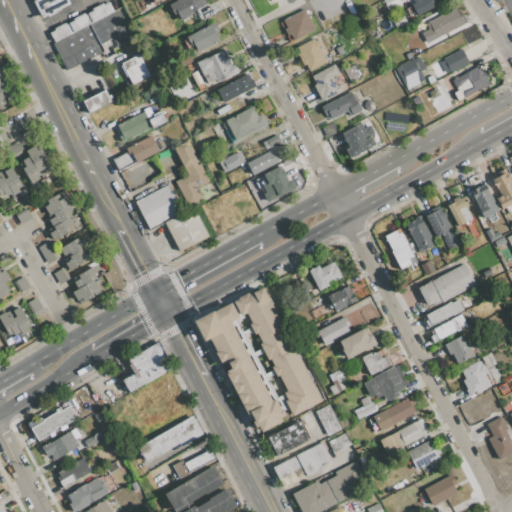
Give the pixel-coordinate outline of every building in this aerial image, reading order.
[(42,17),(33,1),(34,0),(67,0),(69,3),(54,11),(55,13),(49,17),(48,14),(42,17)] [(174,14),(169,5),(178,0),(203,0),(206,4),(190,12),(191,14),(181,19),(178,12),(174,14)] [(405,0),(388,8),(383,0),(405,0)] [(411,5),(414,3),(412,0),(438,0),(440,2),(416,15),(411,5)] [(88,13),(93,11),(92,9),(103,3),(104,5),(109,2),(114,11),(92,22),(88,13)] [(426,43),(421,33),(428,30),(425,23),(454,8),(459,16),(462,15),(466,22),(426,43)] [(107,58),(89,24),(92,22),(114,11),(117,9),(130,34),(128,40),(111,49),(114,54),(107,58)] [(284,20),(304,9),(315,30),(292,42),(285,28),(287,27),(284,20)] [(68,23),(74,21),(73,19),(83,13),(84,15),(88,13),(92,22),(89,24),(73,32),(68,23)] [(218,31),(217,32),(221,39),(197,52),(193,44),(191,46),(186,37),(214,22),(218,31)] [(73,32),(54,42),(50,33),(55,30),(54,28),(65,23),(66,25),(68,23),(73,32)] [(73,32),(54,42),(53,43),(67,69),(91,57),(95,64),(107,58),(89,24),(73,32)] [(391,35),(400,52),(389,58),(380,41),(391,35)] [(325,63),(308,72),(300,57),(301,56),(296,46),(312,38),(313,40),(316,39),(320,46),(317,47),(325,63)] [(335,48),(339,46),(343,53),(339,55),(335,48)] [(224,50),(235,73),(217,82),(215,79),(207,83),(197,63),(224,50)] [(461,50),(468,63),(451,72),(444,60),(461,50)] [(127,80),(129,79),(128,76),(125,77),(119,65),(138,55),(141,61),(148,58),(152,67),(142,72),(144,78),(129,85),(127,80)] [(395,68),(417,55),(425,69),(419,72),(423,80),(408,89),(395,68)] [(313,86),(316,85),(311,76),(333,64),(338,73),(331,77),(336,85),(339,83),(343,90),(321,101),(313,86)] [(452,81),(478,66),(482,72),(484,70),(488,77),(485,79),(488,83),(457,101),(453,93),(457,90),(452,81)] [(223,102),(216,88),(247,73),(254,87),(223,102)] [(431,75),(435,81),(429,84),(426,78),(431,75)] [(110,94),(113,98),(111,99),(112,101),(88,113),(82,101),(105,89),(108,95),(110,94)] [(325,116),(321,107),(350,92),(360,110),(349,116),(346,110),(330,118),(328,114),(325,116)] [(116,125),(143,111),(142,110),(148,107),(152,114),(161,109),(166,120),(122,143),(119,137),(122,135),(116,125)] [(252,107),(256,116),(262,113),(268,124),(235,140),(225,120),(252,107)] [(326,137),(321,128),(333,122),(337,131),(326,137)] [(349,158),(345,150),(349,148),(342,134),(358,125),(360,130),(368,125),(372,132),(364,137),(365,140),(370,137),(374,145),(349,158)] [(262,143),(277,135),(280,141),(264,148),(262,143)] [(157,150),(158,151),(137,163),(131,152),(129,154),(126,148),(150,136),(153,142),(160,139),(164,147),(157,150)] [(187,205),(174,181),(187,175),(174,148),(188,141),(209,181),(197,187),(202,197),(187,205)] [(23,151),(15,155),(10,146),(18,142),(23,151)] [(29,156),(38,172),(50,165),(40,149),(37,151),(34,146),(26,151),(29,156)] [(273,151),(278,161),(275,162),(275,163),(252,175),(246,162),(269,151),(270,152),(273,151)] [(238,152),(244,162),(224,172),(219,161),(238,152)] [(38,181),(32,184),(20,163),(22,161),(22,160),(29,156),(38,172),(40,176),(36,178),(38,181)] [(296,187),(267,202),(263,194),(266,193),(260,182),(265,180),(263,175),(281,166),(289,181),(292,180),(296,187)] [(4,179),(12,192),(14,195),(19,191),(18,189),(22,186),(11,167),(4,171),(7,177),(4,179)] [(496,198),(501,196),(492,180),(505,172),(511,185),(511,204),(502,209),(496,198)] [(0,177),(3,176),(4,179),(12,192),(6,196),(4,193),(0,195),(0,177)] [(150,230),(135,201),(168,184),(175,198),(172,199),(180,214),(150,230)] [(482,219),(479,212),(480,211),(470,191),(485,184),(499,211),(482,219)] [(43,203),(54,196),(57,201),(66,196),(70,202),(68,203),(52,213),(49,215),(45,207),(43,203)] [(447,205),(453,202),(451,199),(458,196),(459,198),(463,196),(468,205),(465,206),(472,219),(457,226),(447,205)] [(68,203),(52,213),(54,216),(49,219),(53,226),(69,217),(71,215),(69,212),(72,210),(68,203)] [(20,224),(14,214),(26,207),(32,217),(20,224)] [(179,251),(164,223),(193,208),(207,236),(179,251)] [(435,236),(425,216),(442,208),(460,244),(449,250),(440,233),(435,236)] [(405,225),(415,220),(414,218),(419,216),(434,245),(419,252),(405,225)] [(53,226),(69,217),(73,223),(70,224),(72,228),(53,240),(48,233),(55,229),(53,226)] [(399,228),(414,256),(408,259),(411,264),(400,269),(383,236),(399,228)] [(497,248),(493,241),(503,236),(506,243),(497,248)] [(65,258),(59,248),(78,237),(80,241),(83,240),(87,246),(85,247),(65,258)] [(38,247),(47,242),(57,258),(47,264),(38,247)] [(85,247),(65,258),(67,261),(65,263),(69,270),(88,259),(85,255),(88,253),(85,247)] [(425,276),(419,265),(430,260),(435,270),(425,276)] [(320,269),(334,262),(341,276),(327,283),(328,284),(317,290),(307,271),(318,265),(320,269)] [(433,301),(426,305),(417,288),(464,264),(474,284),(435,304),(433,301)] [(97,272),(94,274),(96,278),(93,280),(78,289),(74,282),(80,279),(77,275),(93,266),(97,272)] [(53,273),(63,268),(69,278),(59,284),(53,273)] [(418,268),(422,274),(412,281),(408,276),(418,268)] [(484,278),(481,272),(489,268),(492,274),(484,278)] [(0,283),(4,281),(9,278),(4,270),(0,272),(0,283)] [(20,294),(13,282),(23,276),(30,287),(20,294)] [(93,280),(78,289),(72,292),(79,304),(100,292),(93,280)] [(0,283),(4,281),(8,288),(6,289),(9,293),(0,298),(0,283)] [(335,311),(327,297),(347,286),(355,301),(335,311)] [(256,333),(254,334),(249,324),(251,323),(246,313),(241,315),(234,301),(239,299),(238,297),(247,293),(248,294),(254,291),(255,292),(263,288),(284,328),(281,330),(292,351),(295,349),(314,386),(321,401),(292,416),(285,402),(288,400),(284,393),(287,391),(279,376),(276,377),(271,368),(274,366),(270,359),(268,360),(260,344),(262,343),(256,333)] [(42,309),(31,315),(25,304),(35,298),(42,309)] [(464,309),(426,329),(423,322),(427,320),(425,315),(450,302),(451,303),(458,299),(464,309)] [(270,399),(271,401),(276,398),(281,409),(282,409),(285,416),(280,418),(282,422),(261,433),(258,427),(256,428),(253,421),(255,420),(251,413),(248,415),(243,406),(244,405),(244,403),(242,404),(238,395),(239,395),(238,393),(237,393),(232,384),(233,384),(233,383),(231,384),(227,375),(228,374),(227,371),(231,369),(227,360),(221,364),(215,353),(217,352),(210,339),(204,342),(202,337),(194,321),(231,302),(239,317),(230,322),(270,399)] [(12,318),(20,332),(22,334),(28,330),(26,328),(30,326),(19,307),(12,311),(16,317),(12,318)] [(8,334),(0,319),(0,314),(5,312),(9,318),(11,316),(12,318),(20,332),(14,336),(12,332),(8,334)] [(457,331),(433,343),(430,337),(435,334),(433,329),(451,320),(451,319),(461,314),(468,327),(458,333),(457,331)] [(317,331),(345,317),(350,325),(346,327),(350,333),(324,346),(317,331)] [(373,334),(377,343),(347,359),(342,350),(344,349),(339,341),(364,329),(368,337),(373,334)] [(451,353),(449,354),(444,344),(462,335),(466,343),(468,342),(474,355),(457,364),(451,353)] [(129,392),(122,380),(137,372),(129,359),(155,344),(170,369),(129,392)] [(369,375),(360,358),(370,353),(371,355),(378,352),(381,359),(385,356),(389,365),(369,375)] [(486,368),(482,359),(487,356),(492,365),(486,368)] [(487,372),(484,374),(490,385),(470,396),(462,380),(465,379),(460,370),(477,361),(477,363),(479,362),(481,365),(483,364),(487,372)] [(377,397),(375,393),(369,397),(363,384),(374,378),(373,377),(393,367),(394,369),(398,367),(407,384),(403,386),(404,388),(397,392),(399,395),(389,400),(388,399),(386,400),(383,394),(377,397)] [(332,394),(328,387),(333,384),(328,375),(339,370),(343,377),(340,379),(345,388),(332,394)] [(370,402),(371,402),(375,410),(357,419),(353,411),(362,406),(359,400),(367,396),(370,402)] [(100,408),(95,401),(101,397),(106,405),(100,408)] [(380,431),(372,416),(407,398),(415,413),(380,431)] [(329,405),(341,429),(327,436),(315,412),(329,405)] [(41,418),(42,420),(57,412),(56,410),(60,408),(62,410),(69,406),(76,418),(38,440),(31,429),(38,424),(37,421),(41,418)] [(97,422),(93,415),(99,412),(103,419),(97,422)] [(201,432),(194,436),(195,438),(183,446),(180,442),(145,463),(137,449),(192,416),(201,432)] [(488,439),(493,437),(492,436),(486,425),(500,417),(506,428),(504,430),(511,445),(511,452),(499,460),(488,439)] [(427,434),(387,455),(379,440),(421,418),(425,427),(423,428),(427,434)] [(267,437),(298,421),(308,440),(277,456),(267,437)] [(70,431),(75,428),(80,436),(75,440),(70,431)] [(54,460),(50,454),(47,456),(42,448),(70,431),(75,440),(78,446),(54,460)] [(333,454),(327,442),(345,433),(351,444),(333,454)] [(98,442),(88,448),(84,442),(94,435),(98,442)] [(433,446),(436,445),(440,454),(438,455),(439,458),(417,470),(413,462),(411,463),(409,457),(410,457),(407,451),(430,440),(433,446)] [(295,456),(306,477),(319,470),(318,467),(330,460),(321,443),(295,456)] [(190,471),(186,464),(210,450),(215,457),(190,471)] [(295,456),(306,477),(283,489),(272,468),(295,456)] [(58,472),(82,458),(90,471),(62,488),(58,481),(62,479),(58,472)] [(181,460),(190,475),(180,480),(172,466),(181,460)] [(114,462),(117,468),(108,474),(104,467),(114,462)] [(326,480),(336,475),(334,472),(354,462),(367,487),(337,502),(326,480)] [(182,511),(175,511),(164,494),(212,466),(225,488),(182,511)] [(456,493),(432,506),(423,489),(451,475),(455,483),(452,485),(456,493)] [(71,503),(66,495),(96,478),(100,483),(102,481),(108,491),(88,503),(90,506),(80,511),(76,511),(75,510),(73,511),(68,504),(71,503)] [(337,502),(318,511),(301,511),(292,494),(317,481),(319,484),(326,480),(337,502)] [(135,481),(139,488),(134,492),(129,484),(135,481)] [(182,511),(225,488),(237,508),(230,511),(182,511)] [(115,503),(109,506),(105,499),(110,496),(115,503)] [(85,511),(104,501),(110,511),(85,511)] [(439,511),(451,511),(446,501),(436,506),(439,511)] [(367,511),(366,509),(378,503),(382,511),(367,511)]
